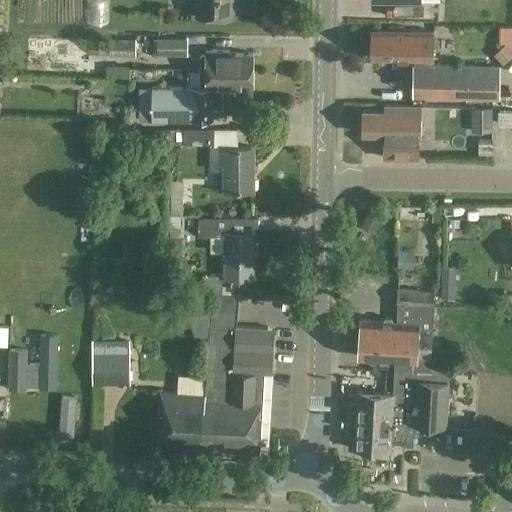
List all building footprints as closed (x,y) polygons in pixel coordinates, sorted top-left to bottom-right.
[(196,0),(197,16),(234,16),(233,0),(196,0)] [(438,23),(439,3),(438,0),(372,0),(372,1),(407,2),(407,22),(438,23)] [(380,17),(399,15),(398,4),(379,5),(380,17)] [(372,29),(372,31),(371,58),(390,58),(390,60),(407,60),(407,57),(415,57),(415,65),(413,65),(413,96),(499,98),(499,66),(433,65),(434,31),(372,29)] [(110,57),(134,57),(134,39),(110,39),(110,57)] [(158,39),(158,56),(187,56),(188,39),(158,39)] [(501,59),(499,45),(484,47),(485,61),(501,59)] [(239,69),(253,69),(253,54),(226,54),(226,51),(206,51),(206,69),(239,68),(239,69)] [(152,87),(152,90),(139,90),(139,120),(212,120),(212,88),(236,87),(236,93),(239,97),(249,97),(252,93),(252,84),(253,84),(253,69),(239,69),(239,68),(206,69),(206,88),(152,87)] [(382,89),(382,102),(405,103),(405,90),(382,89)] [(420,139),(421,106),(385,105),(385,110),(362,110),(362,133),(384,134),(384,158),(419,158),(419,139),(420,139)] [(475,132),(495,131),(494,106),(474,107),(475,132)] [(511,124),(511,112),(498,112),(498,124),(511,124)] [(240,140),(240,128),(216,130),(216,142),(240,140)] [(213,145),(213,129),(170,130),(170,145),(213,145)] [(254,147),(220,147),(211,147),(211,169),(224,169),(224,191),(254,191),(254,147)] [(171,182),(173,211),(187,210),(186,182),(171,182)] [(182,238),(183,215),(171,215),(171,237),(169,237),(169,263),(185,263),(185,238),(182,238)] [(208,235),(224,235),(225,278),(254,278),(254,231),(235,231),(219,231),(218,217),(208,217),(198,217),(198,235),(208,235)] [(202,291),(221,293),(222,277),(203,276),(202,291)] [(357,357),(395,359),(393,393),(355,391),(352,449),(390,451),(391,438),(403,439),(402,445),(412,446),(414,423),(446,425),(450,351),(431,350),(434,291),(398,289),(397,302),(399,302),(398,322),(392,321),(391,318),(384,318),(382,321),(359,320),(357,357)] [(236,348),(238,325),(239,295),(213,293),(211,326),(206,401),(205,401),(202,442),(260,445),(263,402),(264,373),(235,372),(236,348)] [(266,350),(267,327),(238,325),(236,348),(266,350)] [(8,350),(7,391),(25,392),(25,387),(38,387),(38,389),(56,389),(57,336),(39,336),(38,364),(26,364),(26,350),(8,350)] [(264,373),(266,350),(236,348),(235,372),(264,373)] [(89,382),(130,382),(130,357),(88,356),(89,382)] [(156,440),(202,442),(205,401),(205,396),(160,392),(156,440)]
